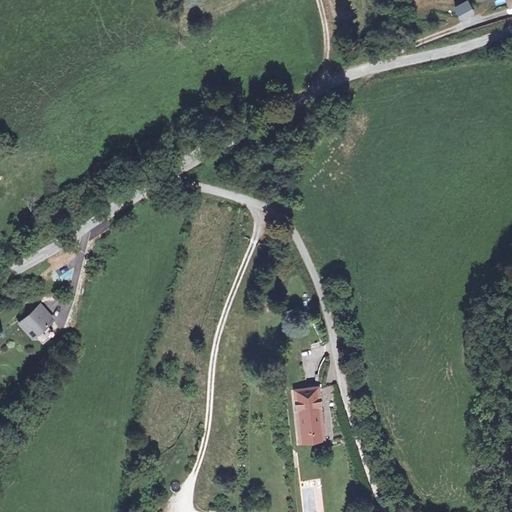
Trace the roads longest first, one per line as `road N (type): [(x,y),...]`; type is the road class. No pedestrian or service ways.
road 1 (unclassified): [(384,511),(319,288),(291,230),(262,205),(166,176)]
road 2 (unclassified): [(166,176),(344,77),(511,32)]
road 3 (unclassified): [(0,278),(166,176)]
